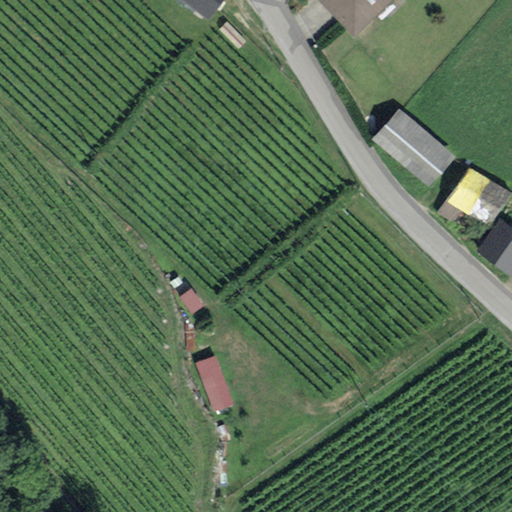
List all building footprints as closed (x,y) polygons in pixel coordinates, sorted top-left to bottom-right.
[(184,0),(209,18),(221,0),(184,0)] [(389,0),(319,0),(353,35),(389,0)] [(398,107),(371,139),(429,187),(455,155),(398,107)] [(492,226),(511,192),(469,166),(440,213),(452,220),(460,206),(492,226)] [(511,224),(502,217),(478,250),(511,274),(511,224)] [(193,288),(180,296),(191,313),(204,304),(193,288)] [(213,413),(234,405),(215,355),(195,362),(213,413)]
